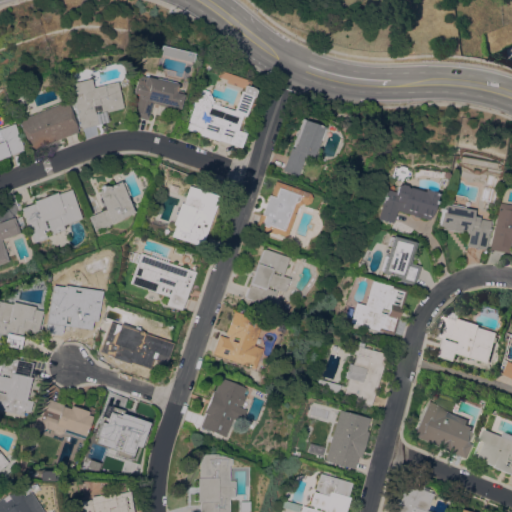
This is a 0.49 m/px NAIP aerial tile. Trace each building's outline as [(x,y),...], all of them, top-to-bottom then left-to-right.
[(144,120),(128,116),(133,95),(128,93),(130,83),(131,84),(133,75),(140,77),(140,76),(150,79),(150,78),(170,83),(170,84),(173,85),(171,93),(179,95),(175,110),(148,103),(144,120)] [(119,108),(102,112),(104,121),(76,128),(71,109),(68,110),(62,86),(66,85),(65,83),(85,78),(88,87),(112,81),(119,108)] [(180,128),(194,88),(205,91),(212,104),(231,111),(238,91),(240,92),(242,85),(250,88),(254,90),(251,97),(250,96),(243,116),(240,115),(237,124),(244,126),(241,133),(244,134),(239,147),(217,139),(216,141),(198,135),(198,134),(180,128)] [(25,151),(14,120),(62,102),(74,132),(25,151)] [(308,156),(305,164),(302,163),(297,176),(281,170),(299,119),(322,127),(322,128),(323,129),(320,140),(318,139),(312,157),(308,156)] [(18,146),(17,146),(19,150),(0,157),(0,126),(10,123),(18,146)] [(101,210),(93,191),(97,190),(98,186),(103,186),(116,181),(129,213),(117,218),(118,220),(91,231),(84,217),(101,210)] [(287,237),(276,233),(275,234),(269,232),(268,233),(254,228),(258,214),(260,214),(267,195),(268,196),(273,181),(309,193),(311,198),(310,202),(305,205),(301,203),(297,206),(287,237)] [(379,189),(388,192),(390,185),(392,185),(394,184),(399,186),(400,188),(402,188),(402,187),(409,189),(409,188),(417,190),(417,189),(432,193),(424,220),(414,217),(414,218),(407,216),(407,215),(390,211),(387,223),(371,219),(379,189)] [(217,196),(200,246),(170,236),(173,226),(171,225),(178,203),(180,204),(186,186),(217,196)] [(31,203),(30,201),(53,192),(54,194),(67,189),(78,218),(60,225),(61,230),(49,235),(47,230),(42,232),(44,238),(31,243),(18,208),(31,203)] [(482,249),(463,246),(466,234),(462,233),(463,231),(457,230),(456,233),(439,230),(439,227),(434,226),(438,204),(440,205),(440,203),(459,206),(459,209),(469,210),(468,216),(474,217),(474,219),(487,221),(482,249)] [(495,203),(511,205),(511,243),(507,243),(506,252),(486,249),(495,203)] [(0,221),(11,217),(17,233),(0,239),(0,242),(7,261),(0,263),(0,221)] [(406,263),(416,266),(411,285),(394,280),(394,278),(376,273),(377,271),(375,270),(378,256),(381,256),(384,246),(381,245),(383,237),(386,237),(387,236),(412,243),(406,263)] [(260,249),(262,250),(262,249),(287,258),(281,276),(289,278),(284,292),(277,289),(270,307),(243,297),(260,249)] [(193,272),(180,310),(164,305),(167,297),(127,283),(138,253),(193,272)] [(98,275),(95,279),(99,282),(93,289),(90,287),(93,283),(89,280),(92,276),(88,273),(91,270),(98,275)] [(346,323),(351,303),(360,305),(367,281),(402,290),(390,335),(346,323)] [(88,328),(66,324),(66,323),(61,322),(59,334),(43,332),(43,330),(42,330),(43,329),(42,329),(48,286),(68,289),(67,298),(92,302),(88,328)] [(34,334),(20,331),(16,350),(0,346),(0,338),(1,334),(0,333),(0,302),(8,304),(8,302),(31,307),(30,309),(39,311),(34,334)] [(455,352),(453,360),(438,356),(443,338),(459,343),(459,340),(437,333),(442,315),(449,317),(452,308),(460,311),(458,318),(480,325),(479,326),(497,332),(496,336),(498,337),(497,342),(494,341),(488,362),(455,352)] [(261,321),(253,346),(262,349),(255,369),(211,354),(217,335),(226,338),(227,336),(223,335),(231,311),(261,321)] [(157,338),(146,369),(128,363),(128,364),(110,358),(110,356),(97,352),(107,322),(157,338)] [(369,404),(339,396),(344,379),(340,378),(344,364),(348,365),(350,354),(348,354),(351,345),(383,354),(369,404)] [(27,377),(29,377),(24,400),(31,401),(28,412),(21,410),(20,415),(0,410),(0,356),(30,363),(27,377)] [(511,361),(508,360),(501,375),(511,379),(511,361)] [(244,388),(241,395),(244,396),(240,406),(237,405),(237,406),(245,410),(239,425),(231,422),(225,438),(198,426),(204,413),(202,412),(211,390),(213,390),(218,377),(244,388)] [(336,385),(334,394),(309,387),(311,379),(336,385)] [(62,405),(62,406),(67,409),(69,405),(86,411),(85,414),(90,416),(83,436),(82,435),(81,439),(63,432),(59,435),(54,433),(52,431),(46,428),(35,433),(30,431),(42,397),(62,405)] [(468,419),(466,423),(473,426),(466,442),(469,443),(463,458),(446,451),(447,450),(412,436),(412,435),(411,434),(424,401),(468,419)] [(146,420),(102,407),(92,442),(117,450),(115,455),(129,459),(133,446),(138,447),(146,420)] [(362,431),(365,431),(358,457),(355,456),(352,468),(321,460),(334,410),(366,418),(362,431)] [(503,435),(504,431),(511,434),(511,475),(490,467),(490,466),(473,459),(485,428),(503,435)] [(227,481),(233,481),(233,496),(228,496),(228,511),(197,511),(197,502),(195,502),(195,477),(197,477),(196,454),(215,454),(215,455),(218,455),(229,458),(229,464),(227,465),(227,481)] [(348,483),(344,496),(346,497),(341,511),(295,511),(297,506),(308,509),(309,507),(304,505),(308,491),(323,496),(324,494),(310,490),(315,473),(348,483)] [(425,510),(431,511),(389,511),(400,482),(430,493),(425,510)] [(0,511),(0,496),(14,487),(21,496),(27,492),(41,511),(0,511)] [(132,511),(72,511),(71,503),(90,499),(89,496),(111,492),(112,494),(128,490),(132,511)]
